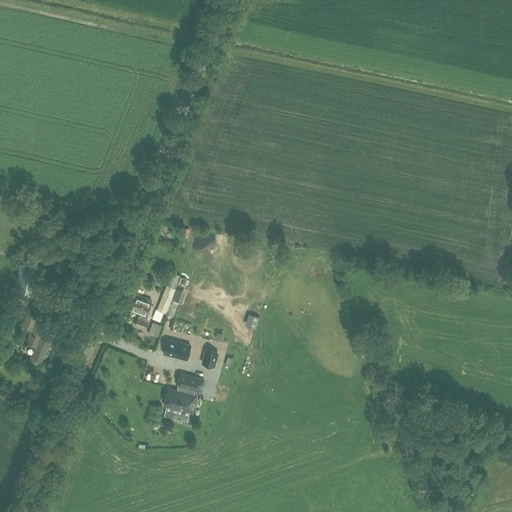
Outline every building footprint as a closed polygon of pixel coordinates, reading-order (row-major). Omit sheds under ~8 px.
[(192,229),(183,226),(181,234),(190,236),(192,229)] [(41,228),(39,235),(46,238),(49,230),(41,228)] [(21,259),(21,260),(14,291),(35,295),(42,266),(42,264),(21,259)] [(180,276),(171,273),(166,287),(175,290),(176,288),(180,276)] [(181,276),(179,282),(185,284),(187,278),(181,276)] [(174,292),(165,288),(157,309),(166,313),(174,292)] [(175,290),(172,299),(178,301),(183,290),(176,288),(175,290)] [(148,316),(145,315),(151,300),(136,294),(130,310),(140,314),(139,318),(138,317),(135,325),(145,329),(148,321),(146,320),(148,316)] [(21,326),(31,331),(26,343),(36,347),(29,361),(39,365),(50,342),(41,338),(45,327),(41,325),(43,320),(28,313),(21,326)] [(249,313),(245,325),(256,328),(260,316),(249,313)] [(162,326),(152,322),(148,334),(158,337),(162,326)] [(190,345),(167,339),(164,353),(187,358),(190,345)] [(207,350),(203,363),(215,366),(218,353),(207,350)] [(168,388),(164,405),(192,413),(196,396),(193,395),(194,390),(201,392),(204,380),(180,374),(177,386),(178,386),(177,391),(168,388)]
